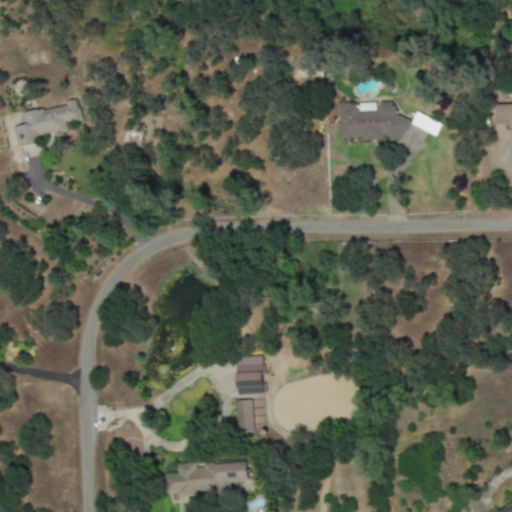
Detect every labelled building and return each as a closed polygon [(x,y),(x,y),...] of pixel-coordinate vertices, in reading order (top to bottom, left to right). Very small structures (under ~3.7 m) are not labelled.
[(339,138),(360,137),(360,142),(405,140),(404,119),(394,119),(393,102),(337,105),(339,138)] [(17,147),(34,144),(33,138),(66,132),(65,123),(81,120),(77,103),(21,113),(23,125),(13,127),(17,147)] [(500,141),(511,140),(511,104),(498,105),(500,141)] [(262,357),(236,358),(237,395),(263,394),(262,357)] [(251,401),(235,402),(236,432),(253,432),(251,401)] [(250,482),(248,463),(197,466),(197,463),(179,464),(179,474),(166,475),(167,494),(180,493),(180,495),(230,491),(230,483),(250,482)]
